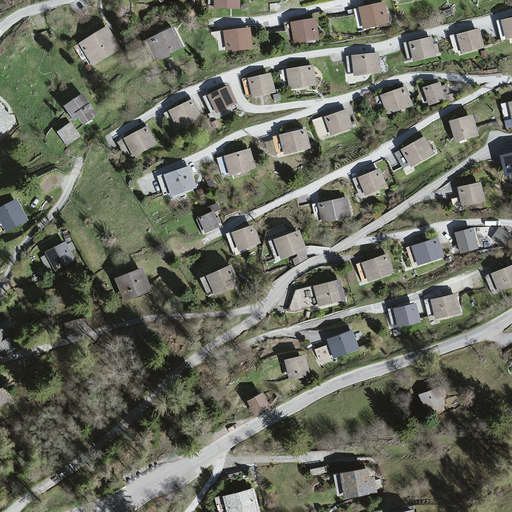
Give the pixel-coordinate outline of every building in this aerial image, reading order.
[(239,0),(211,0),(212,11),(240,10),(239,0)] [(383,1),(354,9),(359,27),(387,20),(383,1)] [(314,17),(285,22),(289,43),(318,38),(314,17)] [(511,18),(497,23),(502,43),(511,40),(511,18)] [(107,28),(78,46),(94,70),(122,51),(107,28)] [(171,28),(144,44),(156,64),(183,48),(171,28)] [(250,29),(222,34),(226,56),(254,51),(250,29)] [(478,29),(456,36),(462,57),(485,50),(478,29)] [(431,38),(404,45),(409,64),(436,57),(431,38)] [(378,53),(345,58),(348,73),(355,73),(356,78),(382,74),(378,53)] [(311,67),(280,73),(282,86),(287,87),(290,93),(316,88),(311,67)] [(269,76),(244,82),(248,99),(252,101),(274,95),(269,76)] [(440,84),(422,91),(429,109),(452,101),(448,87),(442,89),(440,84)] [(228,87),(204,100),(214,119),(238,107),(228,87)] [(407,87),(377,99),(386,119),(415,107),(407,87)] [(80,96),(61,109),(74,128),(93,115),(80,96)] [(192,101),(166,116),(177,134),(203,120),(192,101)] [(511,103),(503,106),(506,120),(511,118),(511,103)] [(0,105),(0,132),(14,119),(0,105)] [(346,111),(319,122),(325,137),(329,136),(335,138),(354,130),(346,111)] [(472,115),(447,122),(453,146),(479,139),(472,115)] [(69,126),(55,135),(63,146),(77,137),(69,126)] [(148,130),(119,147),(130,166),(159,148),(148,130)] [(305,130),(274,140),(279,155),(284,155),(286,159),(312,151),(305,130)] [(424,138),(398,152),(409,171),(434,157),(424,138)] [(249,150),(218,161),(225,182),(256,171),(249,150)] [(511,153),(496,157),(503,181),(511,178),(511,153)] [(188,169),(159,180),(165,195),(169,195),(171,200),(197,190),(188,169)] [(380,170),(357,180),(366,199),(388,188),(380,170)] [(480,183),(456,189),(460,208),(484,202),(480,183)] [(351,196),(313,205),(319,228),(357,218),(351,196)] [(16,202),(0,210),(0,226),(6,237),(29,224),(16,202)] [(215,210),(198,215),(203,231),(220,225),(215,210)] [(268,238),(290,231),(287,221),(265,228),(268,238)] [(253,229),(232,236),(239,254),(259,246),(253,229)] [(472,229),(455,234),(461,254),(478,249),(472,229)] [(296,234),(273,243),(281,266),(305,258),(296,234)] [(440,235),(406,246),(415,271),(449,260),(440,235)] [(66,243),(45,255),(58,276),(78,264),(66,243)] [(387,252),(356,264),(364,285),(395,274),(387,252)] [(511,265),(487,276),(496,296),(511,289),(511,265)] [(230,267),(204,280),(214,300),(240,287),(230,267)] [(144,269),(114,282),(125,307),(155,294),(144,269)] [(342,279),(296,292),(283,313),(292,315),(306,315),(349,303),(342,279)] [(457,294),(428,302),(434,322),(462,314),(457,294)] [(416,305),(391,313),(397,331),(422,323),(416,305)] [(6,326),(0,329),(0,348),(5,345),(8,351),(17,346),(6,326)] [(353,332),(326,342),(335,365),(362,355),(353,332)] [(304,356),(282,362),(289,383),(310,376),(304,356)] [(0,386),(0,413),(12,406),(0,386)] [(438,388),(418,395),(426,419),(447,411),(438,388)] [(262,393),(246,402),(253,416),(270,406),(262,393)] [(367,470),(336,478),(343,503),(379,494),(374,478),(370,480),(367,470)] [(262,511),(255,488),(215,499),(218,511),(262,511)]
